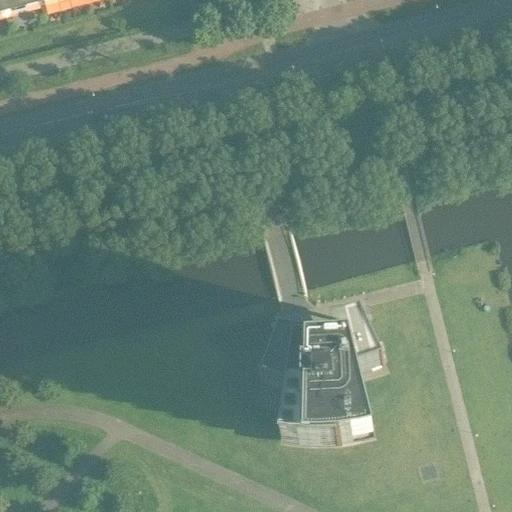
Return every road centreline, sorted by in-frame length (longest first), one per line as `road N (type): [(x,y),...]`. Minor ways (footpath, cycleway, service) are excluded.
road 1 (tertiary): [(158,101),(199,104),(351,78)]
road 2 (tertiary): [(341,44),(199,81),(158,101)]
road 3 (residential): [(278,240),(270,207),(282,185),(359,167),(369,144),(364,121)]
road 4 (tertiary): [(511,5),(341,44)]
road 5 (tertiary): [(351,78),(511,16)]
road 6 (tertiary): [(0,136),(158,101)]
